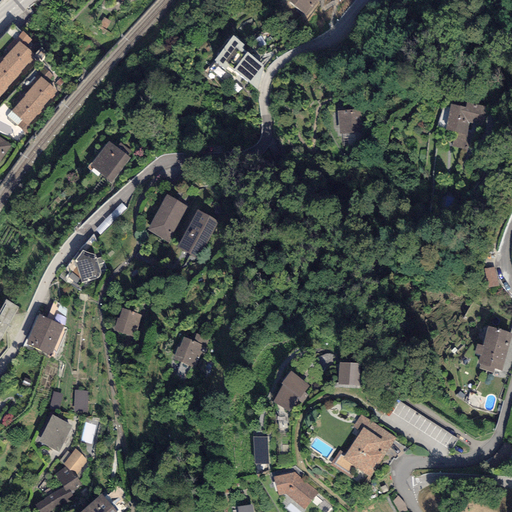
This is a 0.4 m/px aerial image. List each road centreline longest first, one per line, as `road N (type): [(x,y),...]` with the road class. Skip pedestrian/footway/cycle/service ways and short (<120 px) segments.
road 1 (residential): [(0,366),(75,239),(163,162),(236,157),(261,147),(272,68),(332,34),(363,0)]
road 2 (residential): [(511,390),(484,451),(409,462),(401,471),(405,489)]
